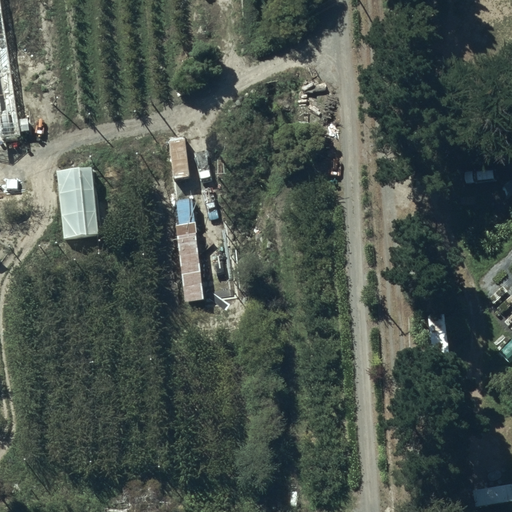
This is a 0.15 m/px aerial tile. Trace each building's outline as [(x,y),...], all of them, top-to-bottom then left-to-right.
[(0,0),(0,141),(20,138),(20,134),(29,133),(27,121),(20,122),(1,0),(0,0)] [(511,0),(491,0),(495,87),(511,86),(511,0)] [(494,90),(445,92),(449,168),(442,168),(445,230),(510,227),(507,167),(498,168),(494,90)] [(226,125),(190,130),(196,185),(232,180),(226,125)] [(93,170),(58,173),(64,240),(100,237),(93,170)] [(511,370),(511,283),(463,334),(507,376),(511,370)]
